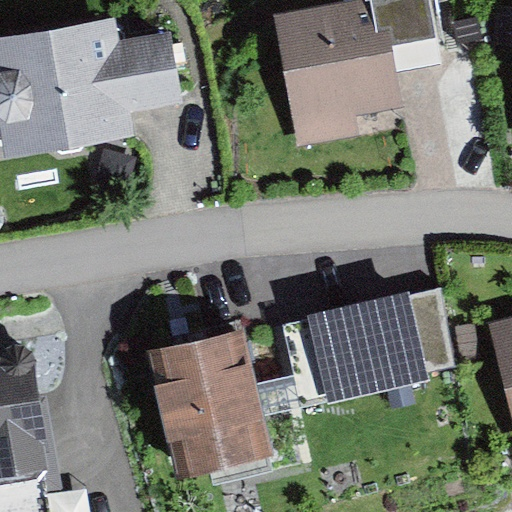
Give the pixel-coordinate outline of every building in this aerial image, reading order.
[(361,0),(362,6),(277,22),(301,148),(357,137),(353,117),(403,108),(393,55),(440,46),(431,0),(361,0)] [(119,23),(0,43),(0,122),(7,164),(141,142),(137,120),(186,112),(173,37),(123,45),(119,23)] [(441,289),(310,321),(330,400),(461,368),(441,289)] [(244,342),(151,364),(182,492),(275,470),(244,342)] [(0,485),(58,477),(47,401),(36,403),(33,377),(37,370),(33,358),(23,349),(0,351),(0,485)]
